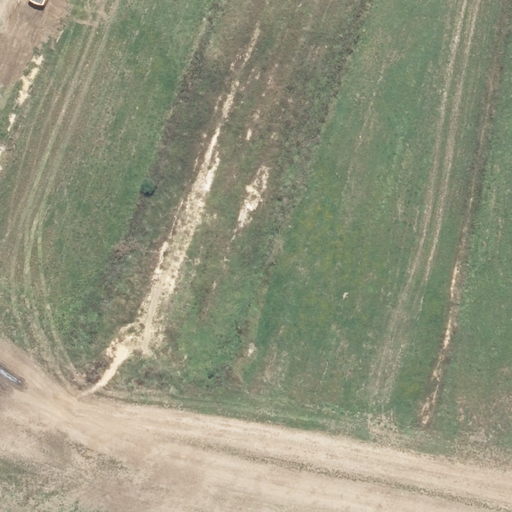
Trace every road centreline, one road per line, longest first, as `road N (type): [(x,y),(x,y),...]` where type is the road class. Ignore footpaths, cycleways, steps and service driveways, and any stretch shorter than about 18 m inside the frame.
road 1 (unknown): [(61,442),(270,0)]
road 2 (unknown): [(0,418),(61,442),(416,511)]
